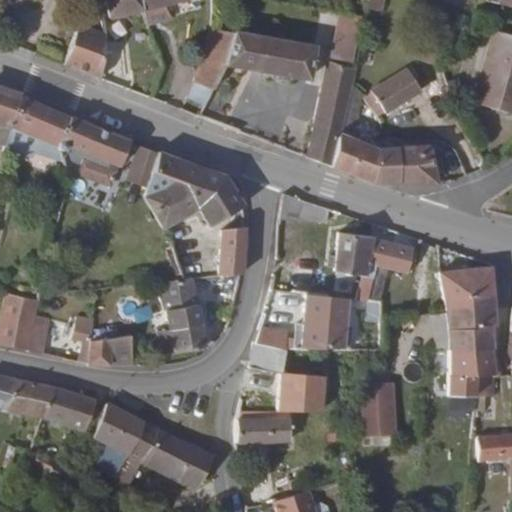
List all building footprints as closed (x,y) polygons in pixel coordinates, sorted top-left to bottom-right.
[(107,0),(110,12),(139,6),(171,0),(107,0)] [(353,71),(363,23),(338,17),(327,65),(353,71)] [(59,58),(99,74),(104,33),(73,20),(59,58)] [(198,112),(220,62),(302,89),(311,51),(209,23),(205,22),(192,109),(198,112)] [(511,33),(495,28),(472,99),(511,111),(511,33)] [(304,152),(331,162),(370,178),(441,180),(437,145),(385,142),(338,133),(340,125),(355,129),(363,103),(371,103),(352,78),(352,75),(345,73),(333,71),(323,68),(304,152)] [(387,114),(404,109),(422,88),(404,73),(376,103),(387,114)] [(18,89),(0,83),(0,137),(4,138),(9,120),(18,89)] [(66,109),(18,89),(9,120),(55,141),(66,109)] [(126,134),(66,109),(55,141),(65,175),(61,191),(77,196),(87,174),(102,179),(111,173),(126,134)] [(2,145),(0,152),(0,186),(6,188),(16,150),(2,145)] [(222,174),(158,147),(153,162),(168,169),(165,181),(144,191),(143,194),(159,222),(164,218),(204,201),(212,219),(219,215),(218,221),(238,224),(239,208),(222,174)] [(61,191),(65,175),(58,172),(54,191),(60,193),(61,191)] [(294,219),(297,198),(281,192),(277,216),(294,219)] [(238,246),(238,224),(218,221),(216,245),(238,246)] [(369,237),(369,234),(337,228),(332,267),(359,271),(362,272),(364,260),(412,269),(417,248),(369,237)] [(238,271),(238,246),(216,245),(213,271),(228,271),(238,271)] [(293,263),(289,289),(308,292),(312,267),(293,263)] [(491,326),(487,268),(437,270),(446,326),(444,371),(468,372),(468,396),(484,396),(485,372),(484,327),(491,326)] [(229,284),(228,271),(213,271),(184,272),(186,286),(229,284)] [(184,272),(176,273),(150,276),(162,324),(154,326),(158,348),(199,341),(186,286),(184,272)] [(0,290),(0,340),(23,346),(31,310),(34,299),(0,290)] [(511,305),(510,306),(509,324),(505,324),(501,347),(511,379),(511,378),(511,305)] [(23,346),(37,349),(45,314),(31,310),(23,346)] [(84,359),(128,358),(124,331),(96,335),(88,336),(78,335),(72,356),(84,359)] [(282,344),(252,339),(247,360),(277,367),(282,344)] [(0,404),(39,416),(48,383),(0,372),(0,404)] [(78,428),(91,394),(48,383),(39,416),(78,428)] [(389,384),(353,385),(355,438),(391,437),(389,384)] [(447,400),(448,413),(469,411),(468,398),(447,400)] [(140,459),(154,428),(100,399),(88,432),(98,436),(87,458),(112,471),(123,451),(140,459)] [(232,416),(234,439),(285,437),(283,413),(232,416)] [(142,460),(171,476),(186,445),(154,428),(140,459),(142,460)] [(509,458),(511,458),(511,435),(475,436),(474,458),(509,458)] [(188,485),(202,453),(186,445),(171,476),(188,485)] [(76,462),(71,457),(66,464),(62,470),(69,474),(76,462)] [(239,489),(242,507),(257,501),(256,486),(239,489)] [(309,511),(300,486),(267,497),(271,511),(309,511)] [(325,511),(323,503),(312,506),(313,511),(325,511)]
